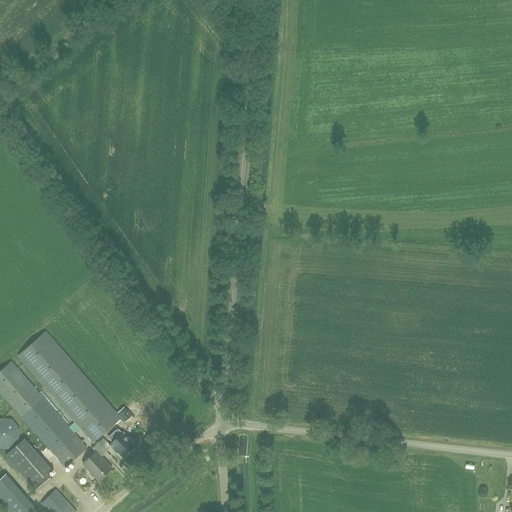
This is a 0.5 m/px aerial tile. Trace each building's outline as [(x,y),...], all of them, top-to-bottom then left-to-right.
[(93,443),(121,418),(45,331),(17,356),(93,443)] [(0,391),(65,466),(87,448),(12,361),(0,370),(0,391)] [(129,409),(122,412),(126,420),(133,417),(129,409)] [(0,440),(5,445),(17,434),(5,421),(0,425),(0,440)] [(129,440),(123,432),(110,445),(114,449),(115,448),(124,457),(136,446),(134,444),(135,443),(135,441),(133,438),(131,438),(129,440)] [(6,455),(32,486),(51,470),(24,439),(6,455)] [(99,480),(112,468),(96,451),(83,463),(99,480)] [(34,486),(39,492),(53,481),(47,474),(34,486)] [(0,498),(11,511),(35,511),(37,511),(5,475),(0,479),(0,498)] [(76,511),(56,489),(41,503),(49,511),(64,511),(66,511),(76,511)]
